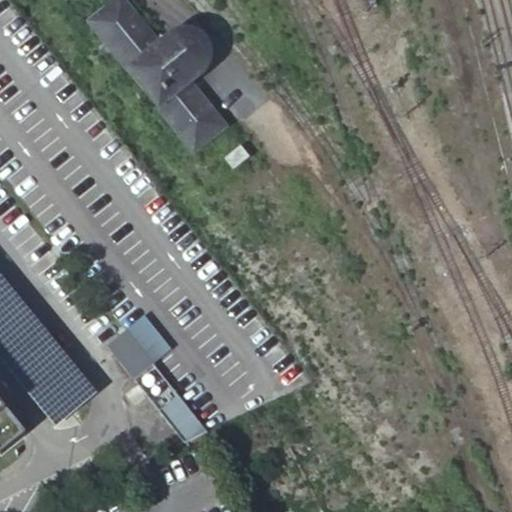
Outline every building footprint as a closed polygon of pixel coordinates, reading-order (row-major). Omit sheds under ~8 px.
[(158,43),(122,0),(114,0),(89,22),(195,153),(225,126),(190,84),(195,79),(191,75),(196,70),(199,68),(200,66),(202,63),(203,60),(204,55),(203,50),(202,45),(199,41),(195,38),(191,35),(186,34),(181,33),(175,35),(171,37),(169,40),(166,45),(162,39),(158,43)] [(248,158),(240,147),(224,159),(233,170),(248,158)] [(103,341),(156,408),(175,393),(122,325),(103,341)] [(175,393),(156,408),(183,441),(202,427),(175,393)] [(0,454),(25,434),(0,403),(0,454)]
